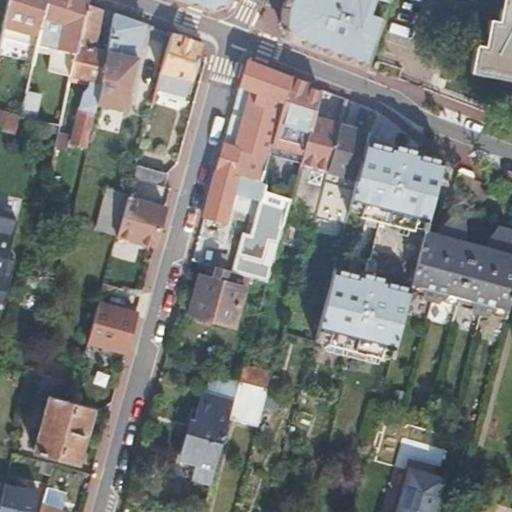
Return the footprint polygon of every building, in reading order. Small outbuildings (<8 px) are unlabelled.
[(42,0),(6,0),(2,19),(36,28),(38,18),(42,0)] [(86,1),(83,0),(42,0),(38,18),(43,20),(38,54),(50,57),(52,50),(72,55),(84,5),(86,1)] [(209,0),(206,7),(210,8),(230,5),(232,0),(209,0)] [(284,0),(283,3),(283,25),(288,36),(368,66),(388,0),(284,0)] [(511,0),(498,0),(495,19),(486,18),(484,25),(507,31),(510,21),(511,21),(511,0)] [(72,55),(68,76),(89,81),(87,89),(79,87),(66,141),(82,145),(93,101),(104,52),(90,49),(100,11),(84,5),(72,55)] [(113,15),(104,52),(93,101),(120,108),(142,26),(113,15)] [(480,44),(472,42),(468,70),(486,74),(489,64),(511,69),(511,21),(510,21),(507,31),(484,25),(480,44)] [(0,69),(3,57),(27,63),(33,37),(0,28),(0,69)] [(196,45),(168,35),(157,74),(166,76),(164,85),(183,90),(185,80),(188,81),(197,47),(196,45)] [(244,62),(202,212),(237,222),(241,209),(225,205),(229,188),(257,195),(252,213),(280,221),(288,194),(261,186),(262,181),(258,179),(265,151),(266,148),(270,132),(285,78),(244,62)] [(511,69),(489,64),(486,74),(511,79),(511,69)] [(166,76),(157,74),(155,82),(164,85),(166,76)] [(317,89),(285,78),(270,132),(266,148),(271,150),(272,147),(294,153),(293,156),(298,157),(310,114),(317,89)] [(24,91),(18,111),(35,116),(41,96),(24,91)] [(0,130),(10,133),(14,118),(0,114),(0,130)] [(310,114),(298,157),(296,164),(308,167),(299,199),(316,203),(339,122),(310,114)] [(339,122),(316,203),(332,208),(341,177),(351,180),(362,139),(365,130),(339,122)] [(63,131),(55,129),(50,147),(58,150),(63,131)] [(351,272),(328,265),(308,341),(348,352),(387,363),(406,287),(421,231),(439,160),(421,154),(415,153),(416,150),(402,146),(388,142),(387,146),(362,139),(351,180),(345,203),(357,206),(354,215),(360,216),(374,220),(372,228),(360,272),(352,269),(351,272)] [(170,178),(132,168),(129,179),(167,190),(170,178)] [(124,200),(124,198),(104,193),(94,232),(114,237),(124,200)] [(0,303),(12,259),(8,258),(23,202),(0,195),(0,303)] [(296,210),(313,215),(316,203),(299,199),(296,210)] [(124,200),(114,237),(114,238),(152,249),(162,211),(124,200)] [(316,203),(313,215),(329,219),(332,208),(316,203)] [(345,203),(342,212),(354,215),(357,206),(345,203)] [(358,224),(372,228),(374,220),(360,216),(358,224)] [(511,256),(421,231),(406,287),(415,290),(425,307),(430,308),(447,299),(466,304),(474,320),(482,322),(497,312),(504,314),(511,284),(511,256)] [(243,247),(270,254),(275,239),(247,232),(243,247)] [(220,281),(225,264),(208,260),(203,275),(196,273),(184,312),(230,325),(241,287),(220,281)] [(95,304),(84,344),(122,354),(133,315),(95,304)] [(32,356),(29,370),(62,379),(66,365),(32,356)] [(202,387),(220,392),(225,374),(207,369),(202,387)] [(225,374),(220,392),(230,394),(232,388),(235,377),(225,374)] [(230,394),(220,392),(202,387),(198,386),(177,460),(188,463),(185,477),(205,483),(230,394)] [(41,400),(26,453),(70,465),(84,412),(41,400)] [(434,511),(442,476),(407,469),(398,511),(434,511)] [(2,484),(0,490),(0,511),(29,511),(34,493),(2,484)] [(62,494),(42,489),(37,505),(58,511),(59,506),(62,494)]
